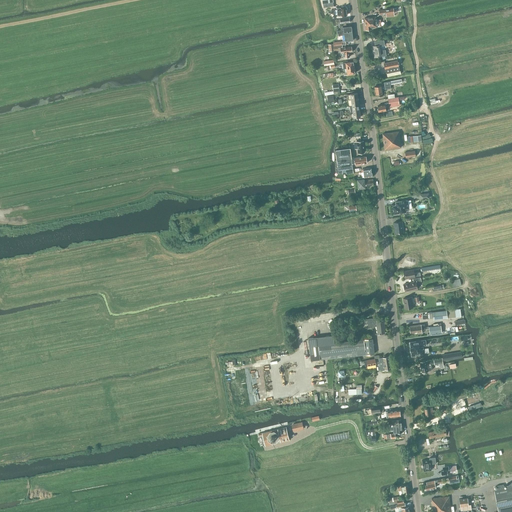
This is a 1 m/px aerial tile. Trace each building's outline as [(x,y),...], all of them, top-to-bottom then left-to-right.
[(335,10),(335,14),(336,15),(338,14),(338,16),(347,15),(346,8),(341,8),(341,7),(338,8),(337,8),(337,9),(335,10)] [(393,8),(379,10),(380,15),(386,14),(386,16),(394,15),(393,8)] [(365,18),(364,18),(364,19),(366,30),(372,29),(371,28),(377,27),(376,17),(365,18)] [(339,35),(344,35),(352,34),(351,26),(343,27),(344,30),(338,31),(339,35)] [(334,44),(328,44),(329,51),(334,51),(339,50),(340,50),(341,53),(344,52),(345,57),(349,57),(349,52),(352,51),(351,46),(343,48),(342,45),(334,46),(334,44)] [(373,46),(374,57),(382,56),(380,45),(373,46)] [(398,66),(397,60),(384,63),(385,69),(386,69),(387,73),(400,71),(399,66),(398,66)] [(402,79),(398,79),(389,81),(384,82),(386,90),(391,89),(390,85),(402,82),(402,79)] [(382,85),(375,86),(376,94),(382,93),(382,90),(385,89),(385,86),(382,86),(382,85)] [(388,99),(389,106),(399,104),(398,97),(388,99)] [(388,110),(387,103),(385,103),(385,104),(378,106),(378,108),(377,109),(378,111),(379,112),(388,110)] [(382,134),(385,149),(401,147),(399,131),(382,134)] [(355,149),(358,148),(358,153),(365,152),(363,140),(354,142),(355,149)] [(338,170),(347,169),(353,168),(350,148),(336,150),(338,170)] [(354,158),(355,164),(367,163),(366,156),(354,158)] [(363,169),(364,177),(373,176),(372,168),(371,168),(363,169)] [(357,180),(358,186),(358,188),(366,187),(366,185),(373,184),(373,179),(364,180),(364,179),(357,180)] [(392,205),(394,214),(405,212),(405,209),(408,209),(407,200),(395,202),(396,205),(392,205)] [(403,232),(402,221),(394,223),(395,233),(403,232)] [(414,273),(414,270),(404,271),(405,278),(415,277),(415,276),(420,275),(420,272),(414,273)] [(403,284),(405,291),(417,288),(416,283),(421,281),(420,277),(413,279),(414,282),(403,284)] [(460,278),(456,279),(452,280),(454,287),(458,286),(462,285),(460,278)] [(403,298),(405,309),(412,307),(411,297),(403,298)] [(460,308),(451,309),(433,312),(434,320),(461,316),(460,308)] [(377,326),(378,334),(385,333),(384,327),(385,326),(384,319),(376,320),(376,318),(372,318),(367,319),(368,327),(377,326)] [(410,326),(411,333),(418,331),(418,334),(423,333),(422,330),(425,329),(425,324),(410,326)] [(429,326),(430,334),(442,333),(441,325),(429,326)] [(320,359),(374,353),(373,338),(334,343),(333,335),(308,338),(311,360),(320,359)] [(409,342),(410,347),(410,351),(411,351),(411,356),(412,356),(424,354),(423,346),(426,345),(426,340),(410,342),(409,342)] [(447,355),(442,356),(443,360),(461,357),(460,351),(447,354),(447,355)] [(367,361),(364,361),(365,365),(368,365),(376,364),(375,359),(379,359),(380,363),(378,363),(379,366),(378,366),(379,369),(381,369),(381,370),(391,368),(389,356),(379,358),(379,355),(374,356),(375,359),(367,360),(367,361)] [(478,390),(467,392),(447,396),(448,401),(468,397),(468,395),(479,393),(478,390)] [(429,398),(430,405),(444,403),(443,402),(446,401),(446,398),(443,399),(443,396),(429,398)] [(434,410),(433,411),(433,407),(425,409),(426,416),(434,415),(433,413),(435,413),(434,410)] [(291,424),(293,432),(304,429),(302,422),(291,424)] [(286,427),(258,434),(259,436),(262,435),(265,446),(272,444),(272,442),(271,440),(279,438),(280,442),(289,440),(286,427)] [(369,429),(366,430),(366,433),(367,435),(368,435),(369,438),(372,441),(375,441),(375,433),(372,433),(372,429),(369,429)] [(428,432),(429,439),(447,435),(445,429),(428,432)] [(423,461),(424,471),(431,470),(430,464),(436,463),(436,457),(430,458),(430,460),(423,461)] [(442,482),(442,479),(426,482),(426,484),(425,485),(426,489),(436,487),(435,484),(442,482)] [(409,492),(408,485),(401,486),(398,486),(398,491),(401,490),(402,493),(409,492)] [(511,511),(511,486),(494,490),(498,511),(500,510),(500,511),(511,511)] [(432,498),(433,511),(450,511),(449,496),(432,498)] [(398,500),(398,497),(388,498),(390,505),(398,504),(404,502),(403,499),(398,500)] [(468,498),(459,499),(460,511),(466,511),(472,511),(471,505),(469,505),(468,498)]
